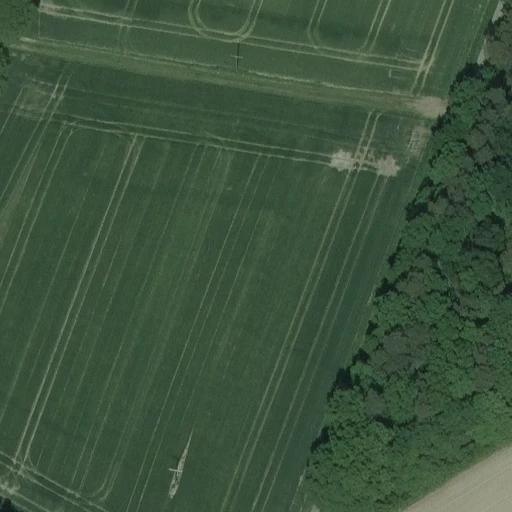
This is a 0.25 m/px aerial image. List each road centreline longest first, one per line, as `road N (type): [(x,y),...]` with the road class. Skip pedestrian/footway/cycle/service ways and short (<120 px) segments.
road 1 (unclassified): [(505,0),(317,511)]
road 2 (track): [(511,410),(338,511)]
